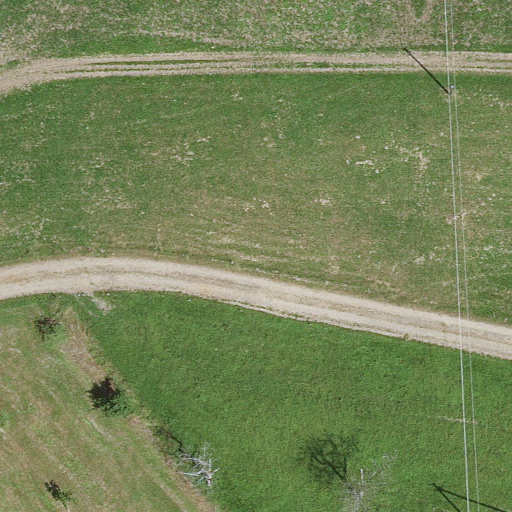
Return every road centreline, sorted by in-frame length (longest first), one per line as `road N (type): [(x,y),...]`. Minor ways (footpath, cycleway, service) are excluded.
road 1 (track): [(511,347),(168,275),(70,273),(0,283)]
road 2 (track): [(511,62),(58,67),(0,80)]
